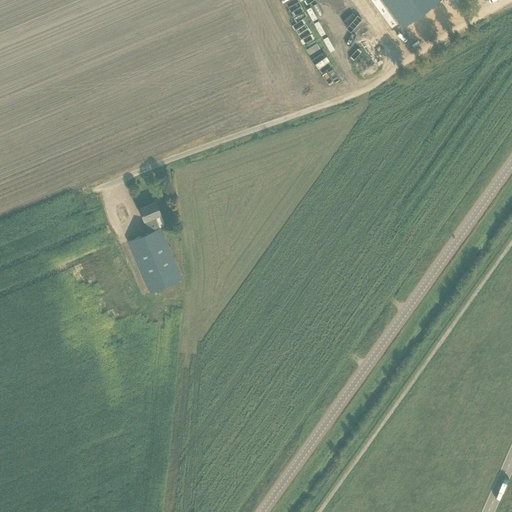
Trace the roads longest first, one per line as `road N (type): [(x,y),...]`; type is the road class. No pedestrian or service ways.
road 1 (unclassified): [(97,189),(374,84),(507,0)]
road 2 (unclassified): [(261,511),(511,162)]
road 3 (track): [(324,511),(511,245)]
